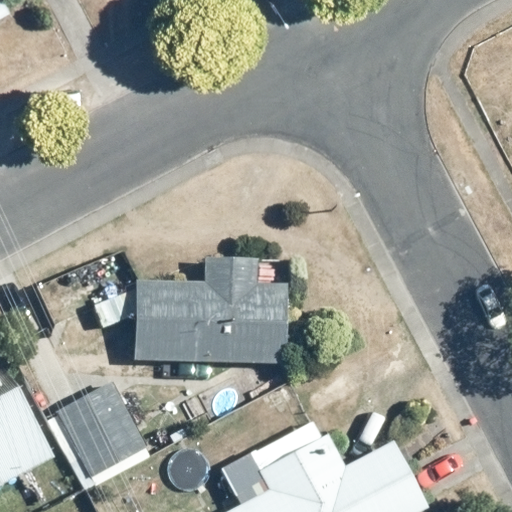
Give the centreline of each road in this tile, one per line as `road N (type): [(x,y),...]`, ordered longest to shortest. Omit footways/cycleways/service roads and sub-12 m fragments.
road 1 (residential): [(325,38),(511,385)]
road 2 (residential): [(0,212),(325,38)]
